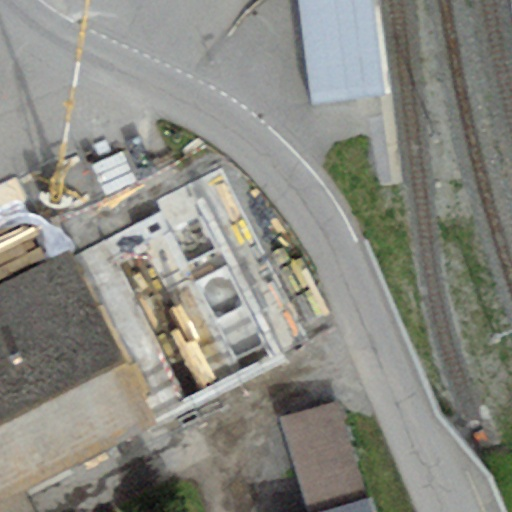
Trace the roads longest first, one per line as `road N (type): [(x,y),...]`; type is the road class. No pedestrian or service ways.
road 1 (unclassified): [(451,511),(326,223),(283,163),(222,116),(109,59)]
road 2 (unclassified): [(109,59),(43,114),(0,137)]
